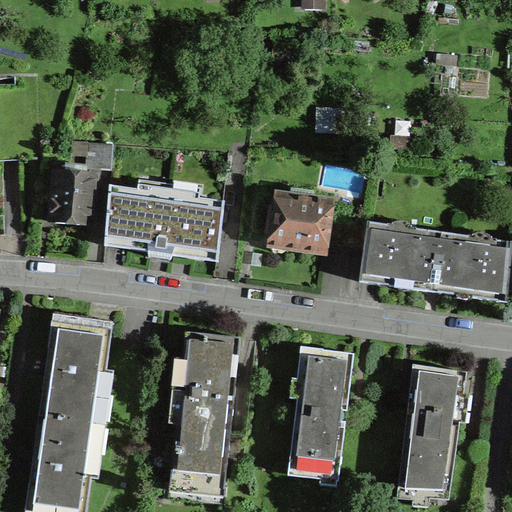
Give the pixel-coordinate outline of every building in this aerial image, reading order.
[(285,43),(275,42),(272,59),(273,59),(282,61),(285,43)] [(394,149),(405,149),(405,137),(395,137),(394,149)] [(70,223),(71,218),(92,220),(96,175),(56,171),(51,216),(55,216),(56,216),(55,222),(70,223)] [(223,201),(110,185),(106,245),(148,251),(148,257),(160,258),(170,260),(172,255),(217,261),(223,201)] [(327,243),(365,249),(369,222),(368,222),(369,217),(332,212),(333,202),(311,199),(311,200),(292,197),(292,196),(276,193),(269,246),(273,251),(282,252),(287,248),(303,250),(326,254),(327,243)] [(387,224),(369,222),(365,249),(360,282),(394,286),(395,280),(414,283),(413,289),(429,291),(454,295),(454,289),(473,291),(473,297),(506,302),(511,242),(497,240),(496,243),(493,246),(469,242),(467,239),(467,236),(416,229),(416,232),(413,234),(389,231),(386,228),(387,224)] [(39,415),(98,424),(110,343),(89,340),(91,327),(52,322),(45,375),(39,415)] [(240,338),(186,332),(182,375),(176,424),(231,429),(240,338)] [(323,349),(301,347),(297,379),(300,379),(297,399),(300,399),(299,407),(298,414),(295,414),(288,475),(337,481),(338,481),(346,421),(341,421),(341,420),(343,419),(344,417),(344,414),(343,412),(342,410),(347,411),(354,354),(323,350),(323,349)] [(449,500),(467,372),(441,369),(413,364),(397,499),(413,500),(414,497),(449,500)] [(85,511),(98,424),(39,415),(30,475),(26,509),(46,511),(85,511)] [(227,487),(225,487),(231,429),(176,424),(174,450),(169,498),(226,504),(227,487)]
